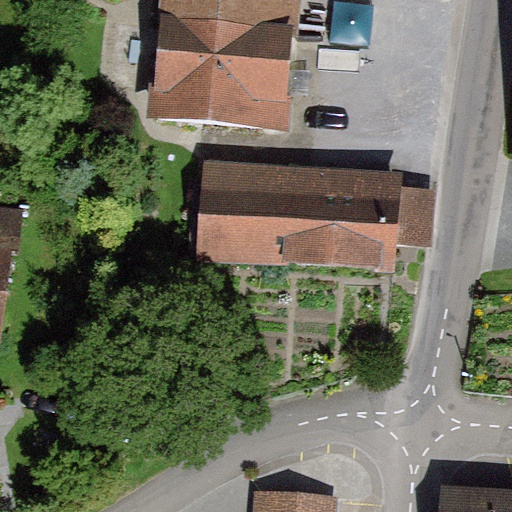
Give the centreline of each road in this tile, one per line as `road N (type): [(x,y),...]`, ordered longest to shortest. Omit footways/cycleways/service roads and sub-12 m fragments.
road 1 (unclassified): [(495,0),(420,427)]
road 2 (residential): [(133,511),(256,441),(330,418),(420,427)]
